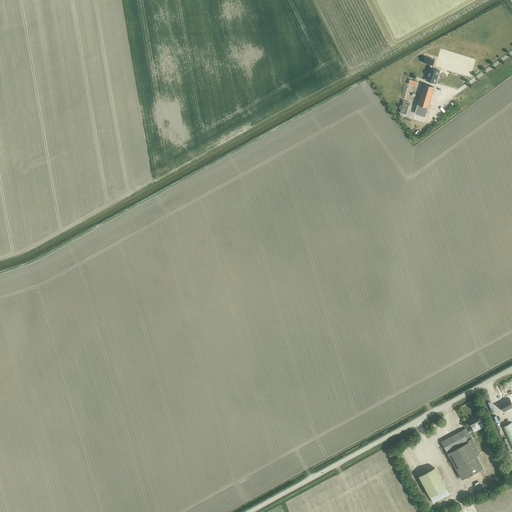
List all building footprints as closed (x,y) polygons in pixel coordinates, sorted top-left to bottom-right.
[(426,80),(435,83),(439,71),(432,68),(434,59),(425,57),(423,62),(430,65),(426,80)] [(423,84),(415,112),(426,115),(434,87),(423,84)] [(403,100),(399,112),(405,114),(409,102),(403,100)] [(511,406),(509,399),(498,405),(501,412),(511,407),(511,406)] [(469,421),(472,427),(481,422),(478,416),(469,421)] [(511,423),(502,427),(510,445),(511,444),(511,423)] [(477,456),(480,454),(467,428),(442,442),(447,452),(456,448),(457,448),(448,453),(462,480),(484,469),(477,456)] [(433,502),(448,494),(435,469),(417,478),(421,485),(423,483),(433,502)]
